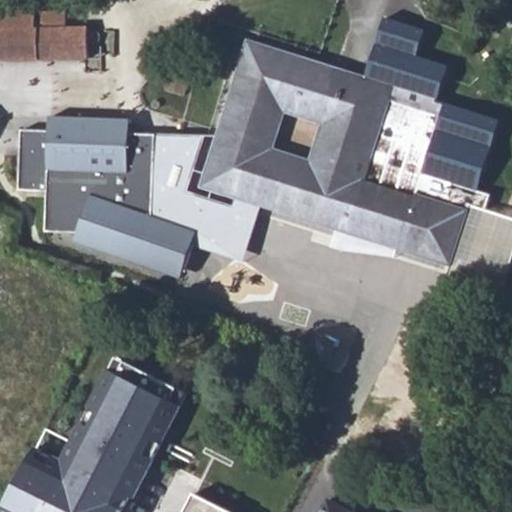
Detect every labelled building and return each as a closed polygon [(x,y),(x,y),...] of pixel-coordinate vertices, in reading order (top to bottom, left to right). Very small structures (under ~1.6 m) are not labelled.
[(265,21),(271,0),(222,0),(221,7),(265,21)] [(283,0),(276,23),(319,36),(330,0),(283,0)] [(0,60),(88,59),(88,27),(68,27),(68,13),(37,12),(37,5),(0,5),(0,60)] [(415,55),(423,29),(384,18),(362,76),(250,41),(205,184),(450,262),(453,262),(465,224),(463,220),(469,203),(487,208),(491,194),(476,190),(496,124),(435,104),(447,64),(415,55)] [(166,90),(185,95),(190,73),(187,72),(190,67),(190,62),(187,59),(184,58),(179,59),(175,62),(174,66),(175,70),(171,69),(166,90)] [(151,266),(187,267),(195,244),(199,232),(203,234),(211,209),(171,193),(156,191),(158,133),(132,132),(132,131),(132,117),(52,115),(52,129),(24,128),(22,189),(50,190),(48,230),(81,231),(81,242),(116,243),(116,254),(130,255),(151,255),(151,266)] [(180,133),(158,133),(156,191),(171,193),(211,209),(203,234),(199,232),(195,244),(247,260),(265,205),(203,185),(219,134),(180,133)] [(450,262),(447,270),(481,281),(503,213),(487,208),(469,203),(463,220),(465,224),(453,262),(450,262)] [(0,312),(0,483),(10,489),(34,443),(68,376),(93,326),(14,286),(0,312)] [(0,511),(123,511),(178,400),(111,369),(63,461),(34,443),(10,489),(0,510),(0,511)] [(184,511),(240,511),(195,490),(184,511)] [(353,511),(322,497),(315,511),(353,511)]
